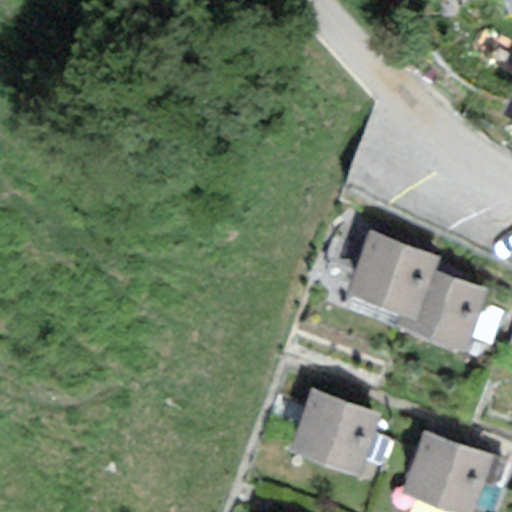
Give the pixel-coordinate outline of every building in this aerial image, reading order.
[(511,93),(498,117),(511,125),(511,93)] [(433,273),(439,259),(369,234),(346,297),(400,316),(416,322),(433,273)] [(485,292),(433,273),(416,322),(400,316),(396,329),(463,354),(485,292)] [(381,413),(311,389),(288,455),(358,479),(381,413)] [(473,511),(492,456),(423,433),(400,499),(437,511),(473,511)]
